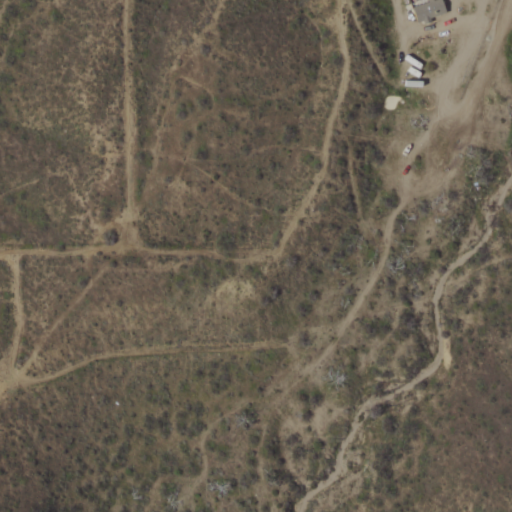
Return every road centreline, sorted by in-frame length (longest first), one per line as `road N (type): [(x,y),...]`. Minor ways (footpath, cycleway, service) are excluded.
road 1 (track): [(14,252),(12,367),(21,381),(116,352),(288,345),(310,365),(329,355),(383,258),(389,221),(409,197),(408,163)]
road 2 (track): [(129,0),(129,250)]
road 3 (residential): [(504,0),(408,163)]
